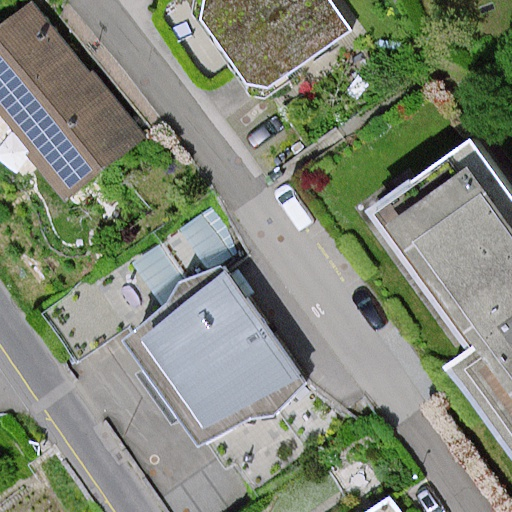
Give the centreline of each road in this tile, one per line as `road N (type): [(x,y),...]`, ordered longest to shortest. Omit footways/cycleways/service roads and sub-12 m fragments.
road 1 (residential): [(85,0),(245,195),(477,511)]
road 2 (tertiary): [(138,511),(0,311)]
